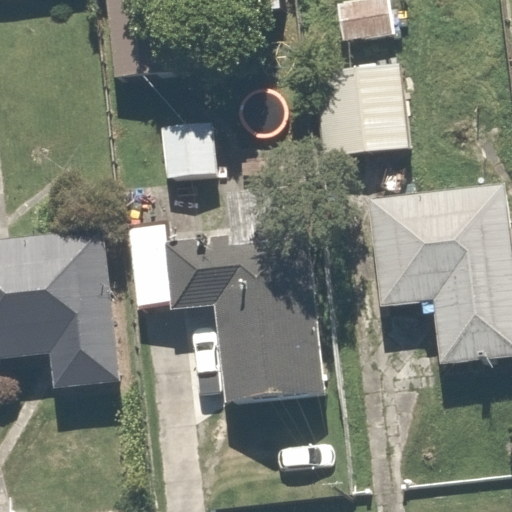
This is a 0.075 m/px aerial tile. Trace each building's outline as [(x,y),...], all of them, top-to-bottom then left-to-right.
[(190,28),(109,28),(109,102),(190,101),(190,28)] [(403,94),(323,94),(323,172),(403,172),(403,94)] [(149,162),(151,205),(208,202),(205,158),(149,162)] [(511,394),(511,225),(511,217),(374,234),(388,341),(437,335),(445,403),(511,394)] [(104,260),(0,270),(0,390),(51,386),(54,420),(119,413),(104,260)] [(217,432),(312,420),(294,266),(217,275),(216,264),(154,272),(161,335),(205,329),(217,432)]
